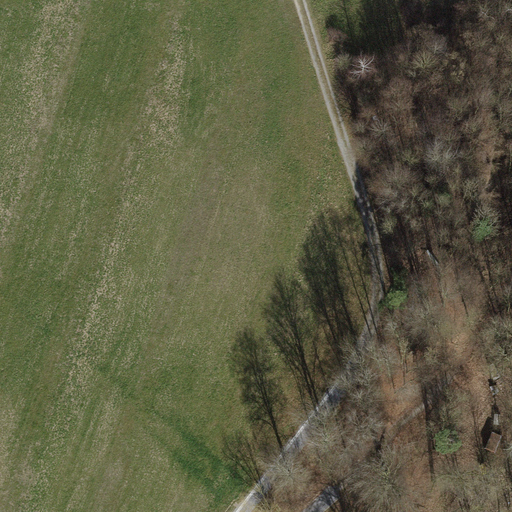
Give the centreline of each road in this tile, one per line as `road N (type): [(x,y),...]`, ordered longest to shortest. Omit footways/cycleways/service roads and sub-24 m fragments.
road 1 (track): [(300,0),(375,238),(379,298),(360,358),(249,511)]
road 2 (track): [(312,511),(449,370),(511,280)]
